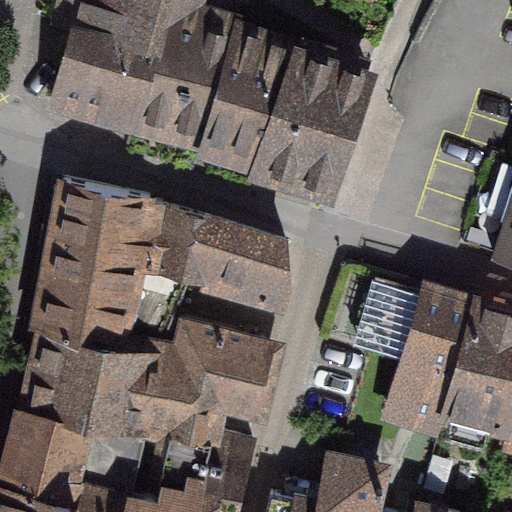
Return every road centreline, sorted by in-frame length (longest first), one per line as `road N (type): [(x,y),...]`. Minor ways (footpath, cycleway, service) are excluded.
road 1 (residential): [(38,142),(332,231)]
road 2 (residential): [(332,231),(252,511)]
road 3 (residential): [(38,142),(0,356)]
road 4 (residential): [(332,231),(511,286)]
